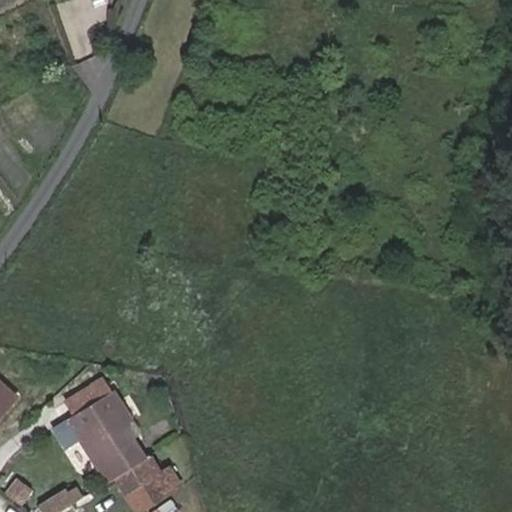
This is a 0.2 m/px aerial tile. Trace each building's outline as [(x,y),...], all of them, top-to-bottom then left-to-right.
[(0,415),(15,400),(0,385),(0,415)] [(68,421),(106,484),(129,469),(143,459),(120,423),(128,417),(113,394),(68,421)] [(149,456),(143,459),(129,469),(152,505),(171,492),(170,490),(160,473),(149,456)] [(160,473),(170,490),(178,485),(168,469),(160,473)] [(175,511),(169,501),(151,511),(175,511)]
